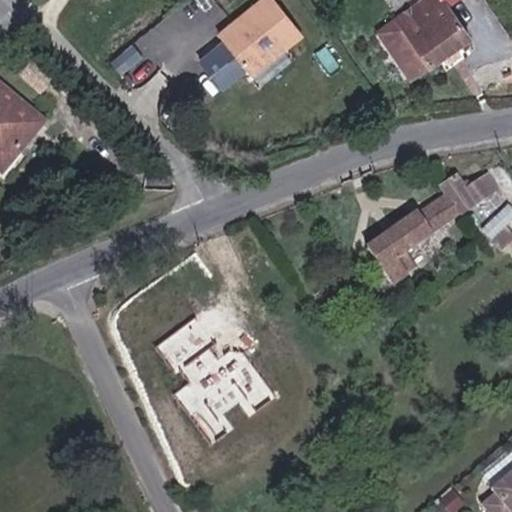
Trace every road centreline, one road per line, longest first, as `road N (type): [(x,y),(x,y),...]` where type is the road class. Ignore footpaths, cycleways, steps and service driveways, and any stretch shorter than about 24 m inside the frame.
road 1 (tertiary): [(213,205),(422,138),(511,123)]
road 2 (residential): [(15,4),(170,149),(213,205)]
road 3 (residential): [(68,273),(175,511)]
road 4 (tertiary): [(68,273),(213,205)]
